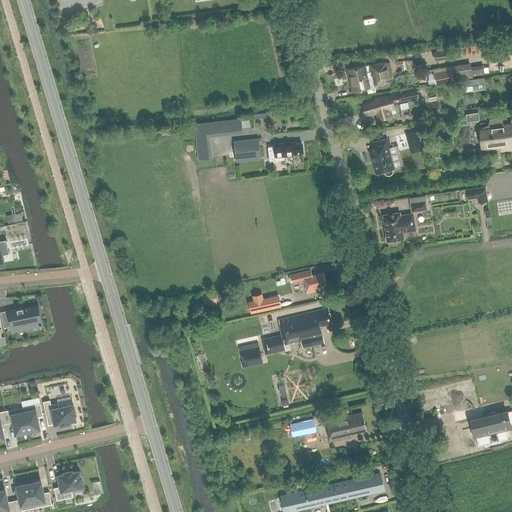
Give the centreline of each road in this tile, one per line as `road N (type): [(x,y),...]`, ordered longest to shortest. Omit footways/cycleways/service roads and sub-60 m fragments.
road 1 (unclassified): [(425,511),(290,0)]
road 2 (secondary): [(104,271),(23,0)]
road 3 (secondary): [(150,425),(104,271)]
road 4 (residential): [(0,463),(133,430)]
